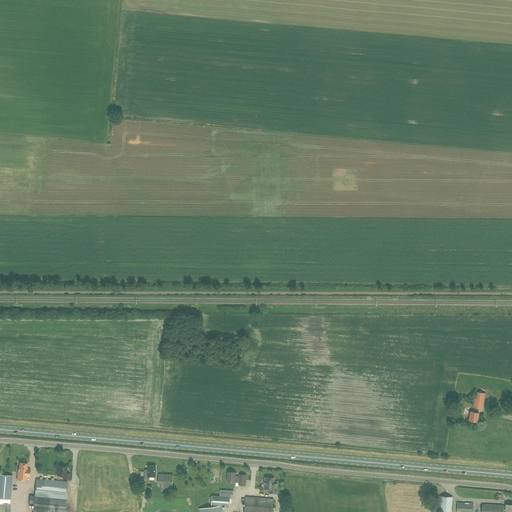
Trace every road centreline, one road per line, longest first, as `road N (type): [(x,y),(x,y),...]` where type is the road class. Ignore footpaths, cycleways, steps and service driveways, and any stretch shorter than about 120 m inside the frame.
road 1 (unclassified): [(511,489),(0,440)]
road 2 (primary): [(511,475),(0,429)]
